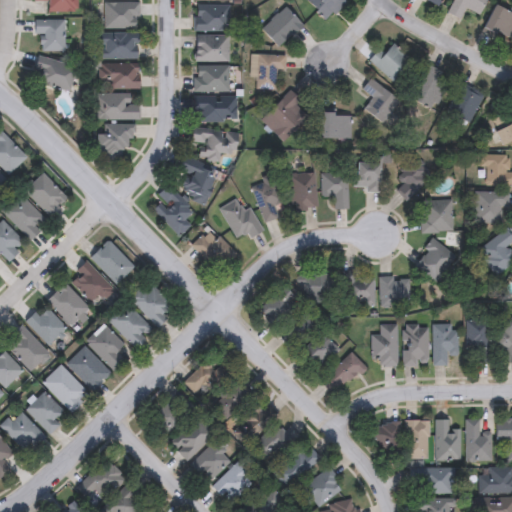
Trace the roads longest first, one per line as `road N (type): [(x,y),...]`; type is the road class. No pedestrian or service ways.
road 1 (residential): [(393,511),(383,484),(336,428),(0,89)]
road 2 (residential): [(380,234),(277,247),(0,509)]
road 3 (residential): [(170,0),(168,125),(138,187),(118,201)]
road 4 (residential): [(336,428),(395,390),(511,392)]
road 5 (residential): [(118,201),(0,315)]
road 6 (residential): [(376,0),(511,80)]
road 7 (residential): [(111,410),(201,511)]
